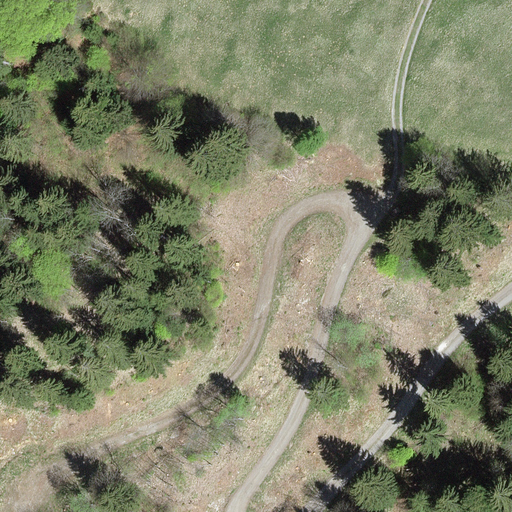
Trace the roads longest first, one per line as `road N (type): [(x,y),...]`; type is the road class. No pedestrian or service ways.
road 1 (track): [(62,481),(249,375),(276,242),(315,201),(371,216),(307,416),(230,511)]
road 2 (track): [(321,511),(458,336),(511,295)]
road 3 (track): [(427,0),(396,89),(393,189),(371,216)]
